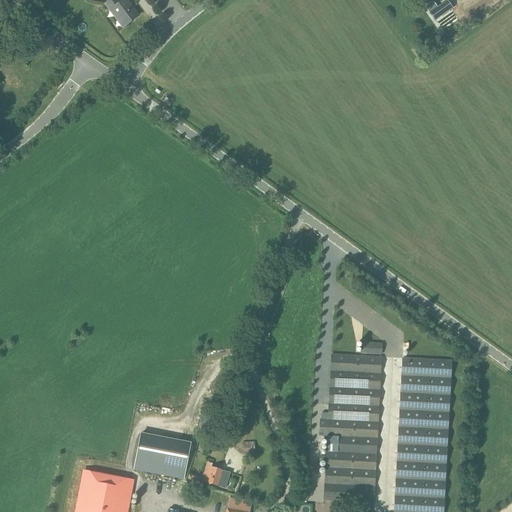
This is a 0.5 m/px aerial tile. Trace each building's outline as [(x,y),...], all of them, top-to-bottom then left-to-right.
[(138,17),(125,0),(124,0),(119,4),(116,0),(111,0),(105,5),(110,12),(112,11),(124,27),(138,17)] [(435,21),(453,9),(447,0),(429,13),(435,21)] [(458,0),(463,8),(476,0),(458,0)] [(327,436),(323,501),(373,503),(381,357),(331,355),(327,420),(320,420),(319,436),(327,436)] [(443,511),(451,361),(402,359),(393,511),(443,511)] [(222,400),(212,396),(203,425),(214,428),(222,400)] [(183,480),(190,444),(140,435),(134,470),(183,480)] [(255,451),(255,442),(242,442),(242,451),(255,451)] [(208,477),(206,483),(218,487),(223,471),(211,468),(212,464),(208,463),(204,475),(208,477)] [(125,511),(131,480),(86,471),(77,511),(125,511)] [(229,498),(227,509),(226,511),(250,511),(252,502),(229,498)]
